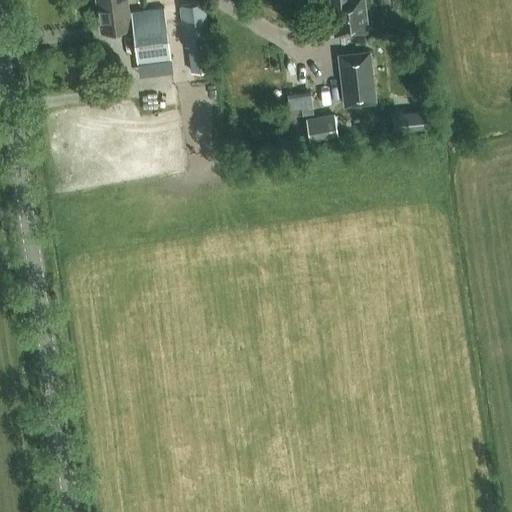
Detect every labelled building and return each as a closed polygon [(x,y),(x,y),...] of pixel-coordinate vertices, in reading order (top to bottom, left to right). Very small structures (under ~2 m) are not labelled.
[(170,56),(164,7),(128,11),(126,0),(95,0),(100,30),(132,26),(137,61),(170,56)] [(322,33),(329,32),(333,32),(333,33),(366,29),(362,0),(331,0),(333,12),(320,13),(318,17),(319,29),(322,33)] [(191,71),(212,69),(204,2),(179,5),(184,48),(189,47),(191,71)] [(342,76),(346,104),(376,101),(370,51),(353,53),(353,55),(342,57),(345,76),(342,76)] [(291,109),(314,105),(311,90),(289,93),(291,109)] [(425,107),(393,110),(395,130),(427,127),(425,107)] [(338,138),(334,112),(306,116),(310,142),(338,138)]
